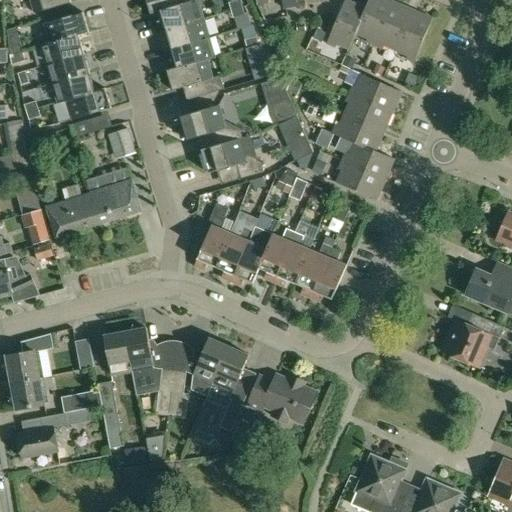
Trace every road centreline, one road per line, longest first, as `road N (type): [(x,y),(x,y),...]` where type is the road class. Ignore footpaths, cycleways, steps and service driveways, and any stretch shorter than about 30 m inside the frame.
road 1 (residential): [(377,427),(467,461),(492,417),(492,401),(353,337)]
road 2 (residential): [(171,293),(173,237),(105,0)]
road 3 (residential): [(437,147),(353,337)]
road 4 (residential): [(171,293),(318,347),(337,346)]
road 5 (residential): [(0,330),(171,293)]
road 6 (residential): [(437,147),(480,42),(471,0)]
